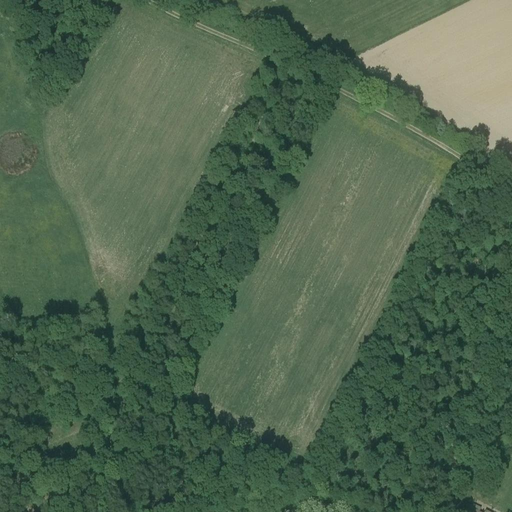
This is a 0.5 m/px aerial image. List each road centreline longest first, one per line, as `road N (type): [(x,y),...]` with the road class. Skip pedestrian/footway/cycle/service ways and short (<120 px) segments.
road 1 (track): [(511,200),(401,124),(289,68)]
road 2 (track): [(289,68),(141,0)]
